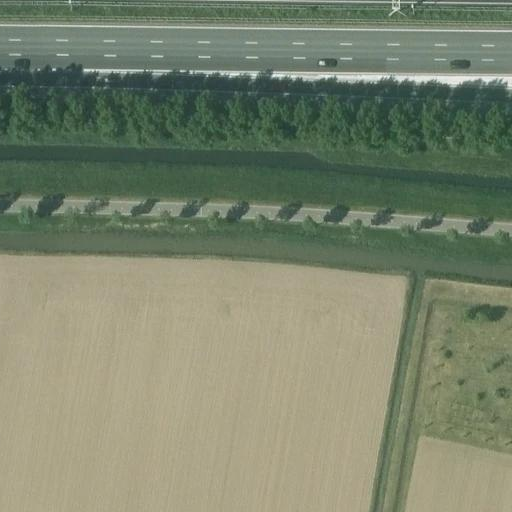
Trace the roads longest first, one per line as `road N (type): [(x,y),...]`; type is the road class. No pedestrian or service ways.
road 1 (motorway): [(80,47),(511,93)]
road 2 (motorway): [(80,47),(511,52)]
